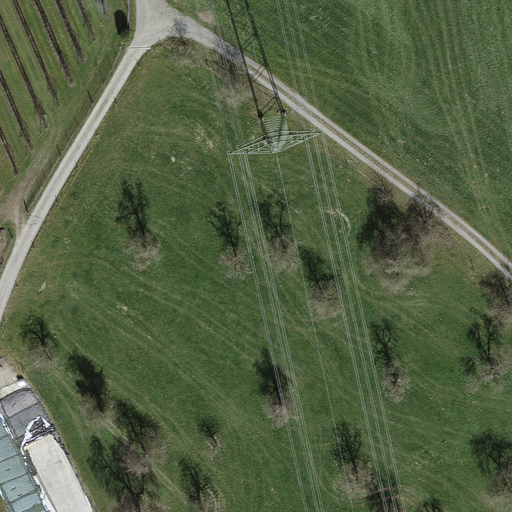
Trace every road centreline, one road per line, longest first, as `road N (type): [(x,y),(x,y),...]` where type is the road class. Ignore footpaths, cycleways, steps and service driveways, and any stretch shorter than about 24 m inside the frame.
road 1 (track): [(511,272),(184,5),(145,5)]
road 2 (track): [(145,0),(0,290)]
